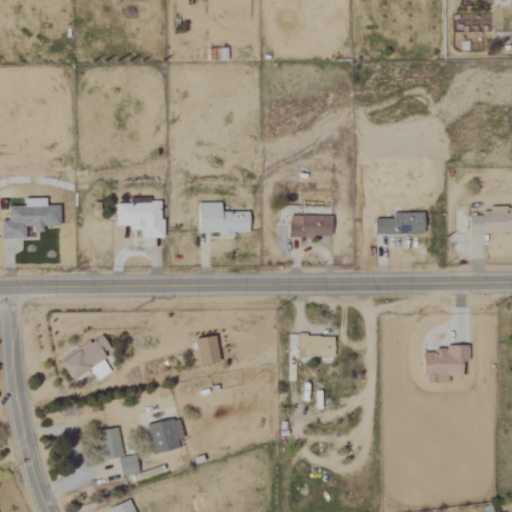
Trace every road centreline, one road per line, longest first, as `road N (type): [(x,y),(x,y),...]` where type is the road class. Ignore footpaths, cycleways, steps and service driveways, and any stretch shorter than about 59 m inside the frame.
road 1 (tertiary): [(511,281),(0,289)]
road 2 (tertiary): [(44,511),(15,400),(9,289)]
